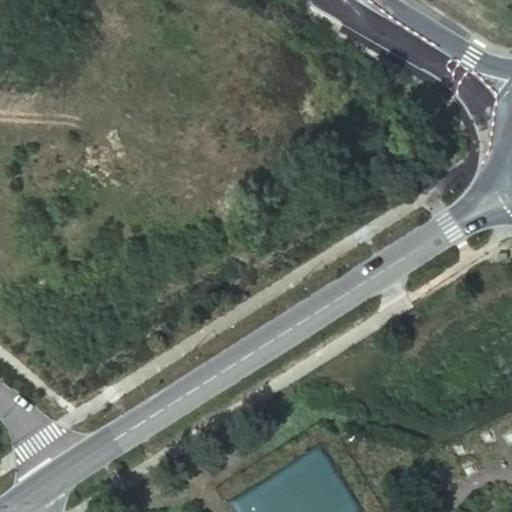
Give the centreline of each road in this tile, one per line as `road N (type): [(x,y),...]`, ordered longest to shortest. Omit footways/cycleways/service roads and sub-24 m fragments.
road 1 (tertiary): [(64,471),(451,227)]
road 2 (tertiary): [(363,0),(465,66)]
